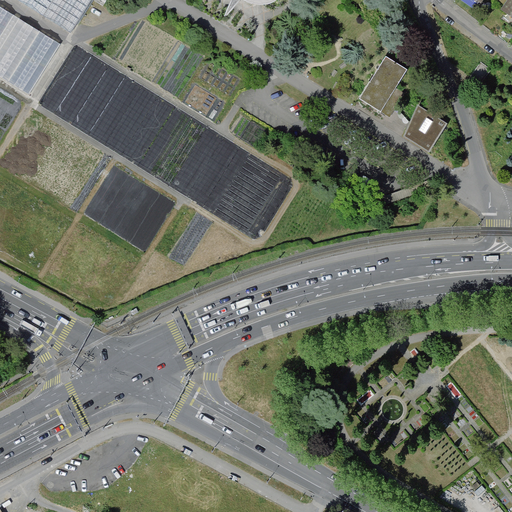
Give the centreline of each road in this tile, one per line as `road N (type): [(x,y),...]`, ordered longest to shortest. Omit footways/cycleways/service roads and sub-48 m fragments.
road 1 (primary): [(404,264),(276,296),(120,365)]
road 2 (primary): [(221,345),(374,297),(511,282)]
road 3 (residential): [(420,0),(496,214)]
road 4 (primary): [(0,455),(148,379)]
